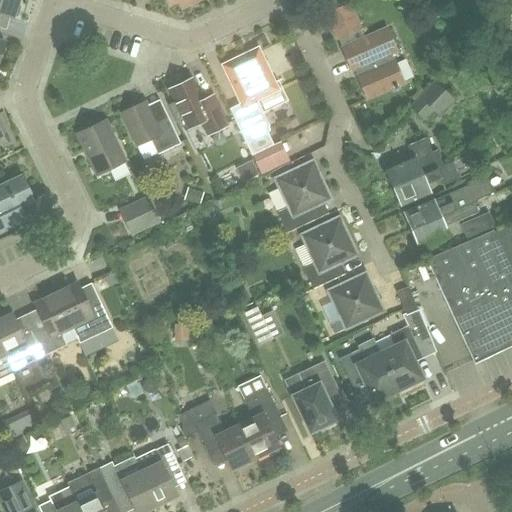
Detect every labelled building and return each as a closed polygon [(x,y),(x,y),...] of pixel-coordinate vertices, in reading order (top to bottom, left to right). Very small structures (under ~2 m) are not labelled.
[(18,4),(18,0),(0,0),(0,14),(13,18),(13,17),(18,16),(21,7),(18,4)] [(178,2),(181,9),(199,0),(166,0),(169,6),(178,2)] [(328,13),(339,39),(343,48),(352,70),(358,67),(361,75),(358,76),(367,99),(404,83),(394,61),(393,61),(390,54),(396,51),(387,29),(365,39),(361,30),(350,4),(328,13)] [(241,61),(224,69),(239,101),(247,117),(236,122),(251,154),(272,144),(267,132),(270,131),(262,115),(255,98),(277,87),(275,84),(258,48),(239,57),(241,61)] [(192,79),(170,90),(175,102),(169,105),(180,128),(186,125),(188,128),(201,122),(207,134),(227,125),(213,96),(202,101),(192,79)] [(453,99),(448,94),(434,82),(411,107),(424,119),(433,110),(438,115),(453,99)] [(145,102),(121,113),(137,146),(150,140),(157,155),(180,144),(168,118),(155,124),(145,102)] [(105,121),(78,134),(97,175),(124,161),(105,121)] [(394,188),(443,166),(437,151),(432,153),(425,138),(409,145),(413,156),(386,169),(394,188)] [(309,209),(330,199),(313,162),(275,179),(288,208),(277,213),(287,233),(314,220),(309,209)] [(426,185),(441,179),(444,185),(458,179),(451,163),(443,166),(394,188),(402,207),(430,194),(426,185)] [(0,231),(26,219),(20,206),(33,200),(22,176),(0,185),(0,231)] [(194,189),(188,187),(184,200),(197,204),(200,205),(204,193),(194,189)] [(461,209),(474,202),(470,193),(436,208),(432,199),(404,211),(412,230),(461,209)] [(159,221),(148,197),(137,203),(141,212),(125,220),(132,234),(159,221)] [(444,227),(466,218),(478,213),(474,202),(461,209),(412,230),(420,249),(448,237),(444,227)] [(468,242),(493,231),(492,228),(494,227),(488,213),(461,225),(468,242)] [(315,264),(304,269),(313,289),(341,276),(335,265),(357,255),(339,218),(301,235),(315,264)] [(493,231),(468,242),(427,260),(473,361),(511,342),(511,264),(510,265),(493,231)] [(335,334),(383,311),(365,274),(328,291),(341,320),(330,325),(335,334)] [(116,282),(112,275),(109,276),(104,278),(109,288),(113,286),(116,284),(116,282)] [(93,335),(92,333),(99,330),(101,333),(112,328),(100,302),(89,307),(77,283),(55,293),(72,328),(79,342),(93,335)] [(418,310),(408,287),(397,292),(406,315),(418,310)] [(245,289),(233,294),(239,306),(251,301),(249,297),(245,289)] [(72,328),(55,293),(34,303),(45,327),(35,333),(45,355),(66,345),(60,333),(72,328)] [(255,307),(241,314),(257,347),(271,340),(255,307)] [(395,346),(380,353),(398,391),(422,379),(415,362),(412,358),(433,348),(434,347),(424,326),(418,310),(406,315),(404,316),(408,326),(390,335),(395,346)] [(45,355),(35,333),(24,338),(12,314),(0,319),(0,343),(5,354),(13,371),(45,355)] [(188,340),(188,324),(175,325),(175,342),(188,341),(188,340)] [(360,349),(339,359),(352,386),(363,381),(372,400),(373,402),(398,391),(380,353),(375,342),(374,340),(358,347),(360,349)] [(0,376),(13,371),(5,354),(0,343),(0,376)] [(302,373),(285,381),(292,396),(310,433),(319,428),(323,430),(332,425),(333,422),(337,420),(332,411),(324,393),(336,388),(324,362),(302,373)] [(261,377),(238,388),(244,400),(252,418),(239,424),(255,459),(279,448),(267,424),(280,417),(267,389),(261,377)] [(143,394),(141,389),(139,385),(139,384),(138,384),(136,381),(126,385),(130,395),(132,399),(143,394)] [(210,401),(188,412),(194,424),(196,429),(207,452),(220,446),(226,459),(232,470),(255,459),(239,424),(225,431),(216,413),(210,401)] [(76,428),(73,422),(70,417),(61,422),(63,427),(66,433),(76,428)] [(14,428),(9,419),(0,423),(4,433),(8,441),(18,437),(14,428)] [(177,439),(176,439),(179,445),(179,446),(180,449),(188,446),(186,442),(183,436),(177,439)] [(29,449),(26,444),(26,443),(23,437),(10,443),(14,450),(16,455),(29,449)] [(141,471),(157,506),(178,496),(166,471),(178,466),(168,444),(154,450),(158,458),(150,462),(152,466),(141,471)] [(144,511),(157,506),(141,471),(121,481),(112,462),(99,468),(113,497),(125,491),(135,511),(144,511)] [(105,511),(101,502),(113,497),(99,468),(86,474),(88,478),(68,487),(80,511),(105,511)] [(35,511),(21,481),(0,491),(0,499),(6,511),(35,511)] [(80,511),(68,487),(48,497),(50,500),(38,506),(40,511),(80,511)]
